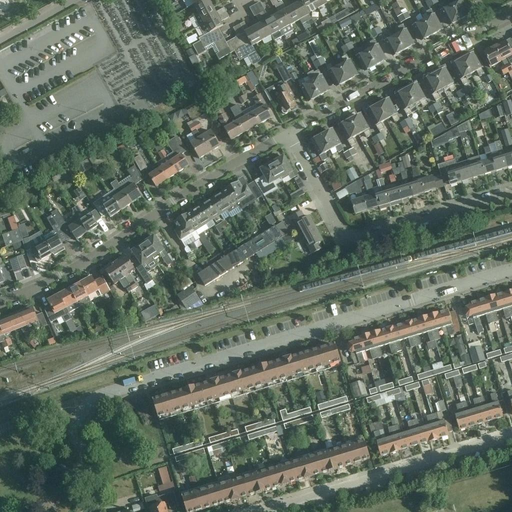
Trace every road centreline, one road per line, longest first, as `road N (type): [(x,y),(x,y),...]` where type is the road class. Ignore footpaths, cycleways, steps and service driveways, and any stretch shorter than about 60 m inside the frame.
road 1 (residential): [(90,511),(77,436),(94,402),(511,272)]
road 2 (residential): [(0,301),(82,263),(289,133)]
road 3 (residential): [(289,133),(346,234),(511,191)]
road 4 (residential): [(289,133),(511,13)]
road 5 (residential): [(270,511),(511,437)]
road 6 (unknown): [(42,162),(112,124),(115,102),(102,99),(31,139)]
